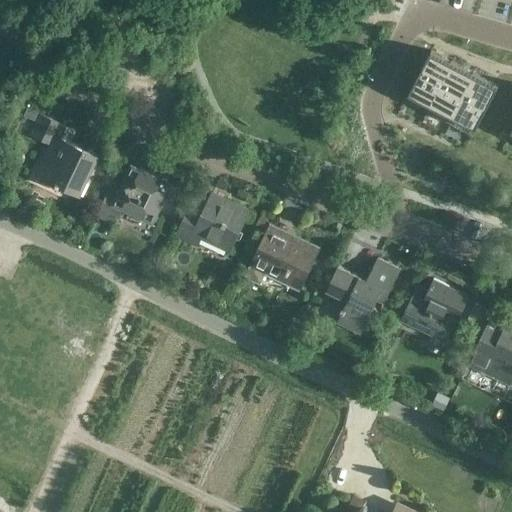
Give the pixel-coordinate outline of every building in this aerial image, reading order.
[(431,50),(409,92),(432,104),(454,62),(431,50)] [(454,62),(432,104),(454,116),(476,73),(454,62)] [(454,116),(477,128),(499,85),(476,73),(454,116)] [(51,143),(38,172),(57,181),(55,185),(60,187),(61,185),(79,193),(97,154),(69,141),(75,129),(41,113),(31,133),(51,143)] [(114,225),(123,206),(153,220),(165,195),(173,200),(179,188),(151,175),(156,165),(145,159),(138,173),(133,184),(128,186),(114,179),(100,208),(96,216),(114,225)] [(204,233),(232,247),(249,211),(212,194),(202,216),(188,209),(176,235),(198,245),(204,233)] [(245,276),(261,284),(266,273),(284,281),(286,276),(302,283),(317,253),(268,229),(245,276)] [(374,305),(381,308),(400,269),(376,258),(367,279),(338,266),(327,290),(348,300),(338,322),(360,333),(374,305)] [(468,297),(444,285),(432,280),(422,301),(412,295),(400,320),(426,333),(429,328),(442,334),(451,314),(459,318),(468,297)] [(489,311),(474,304),(463,329),(478,336),(489,311)] [(484,369),(511,381),(511,380),(511,316),(495,308),(470,360),(486,367),(484,369)]
